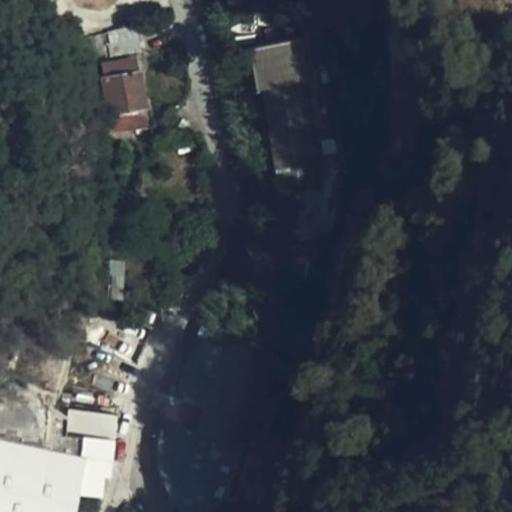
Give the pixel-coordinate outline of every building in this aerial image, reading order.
[(139,25),(86,38),(92,62),(145,50),(139,25)] [(266,82),(281,178),(312,129),(303,75),(299,35),(251,42),(256,83),(266,82)] [(299,35),(303,75),(309,75),(303,35),(299,35)] [(149,124),(142,71),(139,71),(138,59),(106,63),(114,128),(149,124)] [(312,129),(281,178),(282,180),(319,175),(312,129)] [(163,309),(140,303),(135,316),(158,325),(163,309)] [(184,511),(219,511),(278,351),(206,315),(177,391),(184,397),(208,406),(200,431),(167,421),(161,435),(160,464),(170,488),(176,506),(184,511)] [(112,475),(121,408),(86,404),(85,408),(0,394),(0,511),(76,511),(80,491),(101,495),(104,474),(112,475)]
